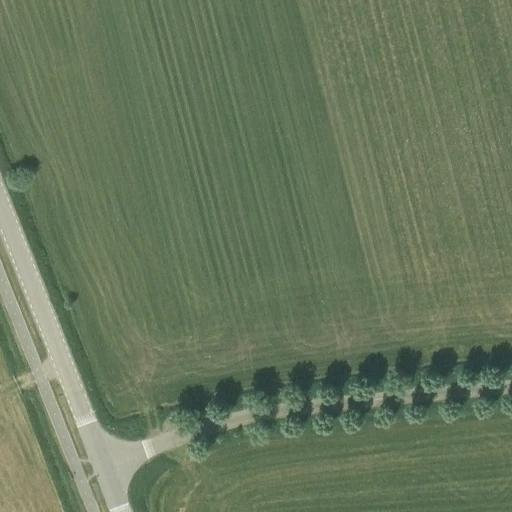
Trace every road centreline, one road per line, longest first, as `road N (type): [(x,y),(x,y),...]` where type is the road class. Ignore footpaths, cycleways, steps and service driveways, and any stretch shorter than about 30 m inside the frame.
road 1 (unclassified): [(511,384),(294,406),(102,463)]
road 2 (tertiary): [(102,463),(0,209)]
